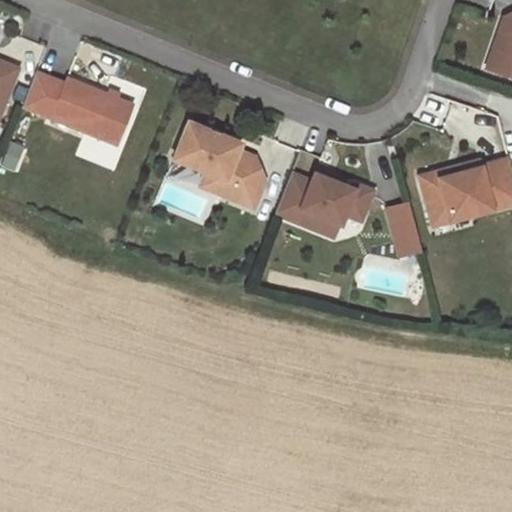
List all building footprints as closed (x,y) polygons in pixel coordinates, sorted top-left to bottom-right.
[(511,19),(504,17),(486,69),(511,77),(511,19)] [(0,112),(18,68),(0,61),(0,112)] [(65,83),(35,72),(22,106),(117,144),(132,105),(67,78),(65,83)] [(240,143),(187,121),(172,158),(224,179),(219,193),(254,207),(265,180),(256,158),(237,150),(240,143)] [(432,219),(472,208),(473,214),(511,203),(511,172),(508,158),(480,165),(478,160),(451,168),(453,174),(422,182),(432,219)] [(453,174),(451,168),(420,176),(422,182),(453,174)] [(324,172),(322,178),(333,182),(336,176),(324,172)] [(291,174),(275,213),(296,222),(301,209),(340,225),(344,214),(347,208),(363,214),(372,191),(355,184),(353,190),(333,182),(322,178),(314,174),(311,181),(291,174)] [(380,207),(394,257),(419,250),(405,200),(380,207)] [(344,214),(361,221),(363,214),(347,208),(344,214)] [(472,208),(432,219),(433,225),(473,214),(472,208)]
